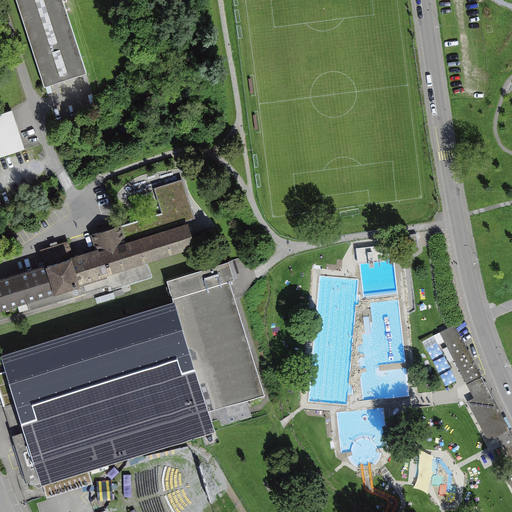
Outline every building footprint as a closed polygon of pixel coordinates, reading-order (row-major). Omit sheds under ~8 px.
[(16,0),(44,89),(86,76),(62,0),(16,0)] [(0,156),(26,148),(12,109),(0,112),(0,156)] [(45,269),(0,283),(0,312),(51,296),(52,305),(110,287),(110,292),(122,288),(118,273),(193,248),(185,220),(175,223),(176,230),(125,245),(120,229),(93,239),(97,252),(73,260),(69,245),(42,255),(45,269)] [(409,234),(411,249),(418,248),(417,233),(409,234)] [(385,260),(383,244),(356,247),(358,263),(361,263),(385,260)] [(231,261),(170,280),(177,303),(210,409),(245,398),(264,393),(230,282),(237,279),(234,269),(231,261)] [(177,303),(2,357),(18,406),(5,410),(27,481),(47,475),(52,491),(74,484),(71,474),(251,418),(245,398),(210,409),(177,303)] [(482,375),(455,323),(450,326),(439,331),(467,383),(482,375)] [(471,390),(485,382),(484,379),(482,375),(467,383),(469,387),(471,390)] [(511,432),(485,382),(471,390),(474,397),(467,400),(489,441),(498,436),(511,461),(501,466),(511,487),(511,432)] [(258,400),(250,402),(254,414),(261,411),(258,400)] [(99,511),(102,511),(111,511),(119,497),(108,492),(99,511)]
